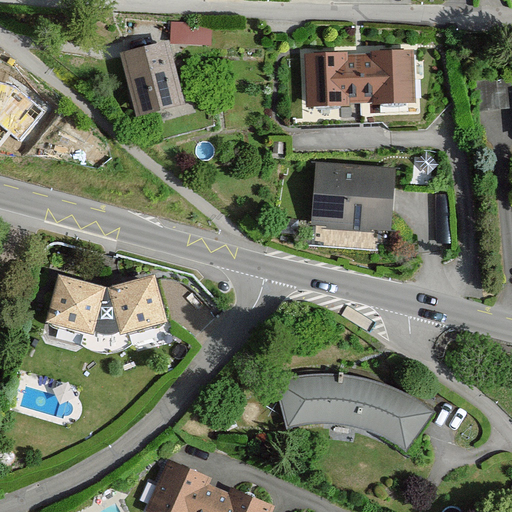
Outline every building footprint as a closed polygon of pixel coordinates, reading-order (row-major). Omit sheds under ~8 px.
[(174,21),(172,41),(215,43),(216,24),(174,21)] [(168,35),(119,48),(138,119),(186,106),(168,35)] [(415,51),(307,54),(309,108),(417,104),(415,51)] [(397,168),(319,163),(314,225),(392,231),(397,168)] [(156,270),(109,283),(121,327),(168,315),(156,270)] [(105,283),(57,271),(45,318),(93,331),(105,283)] [(312,376),(276,380),(289,430),(324,423),(354,426),(381,436),(406,448),(435,412),(411,395),(378,382),(346,375),(312,376)] [(213,480),(164,459),(142,511),(144,511),(273,511),(276,507),(237,490),(234,497),(210,487),(213,480)]
